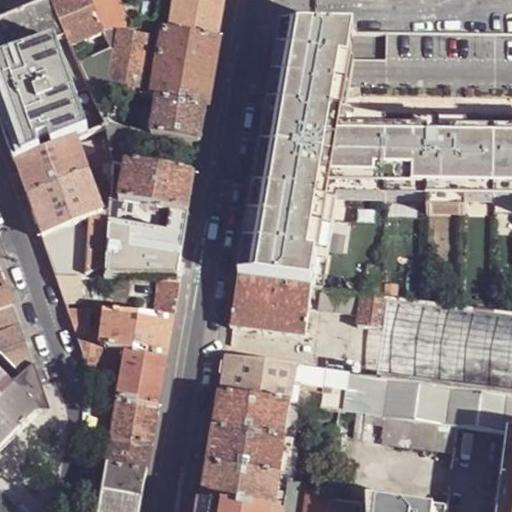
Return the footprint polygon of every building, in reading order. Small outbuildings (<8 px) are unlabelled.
[(54,0),(50,2),(67,40),(71,50),(104,36),(88,0),(54,0)] [(119,0),(88,0),(104,36),(105,39),(121,36),(128,33),(119,0)] [(222,24),(226,5),(197,0),(174,0),(169,33),(219,42),(222,24)] [(0,64),(67,40),(50,2),(0,23),(0,64)] [(213,80),(219,42),(169,33),(165,32),(153,101),(159,103),(208,111),(211,96),(213,80)] [(289,34),(279,33),(238,280),(247,282),(279,92),(289,34)] [(247,282),(312,290),(316,265),(511,268),(511,36),(385,35),(384,62),(347,61),(352,34),(289,34),(279,92),(247,282)] [(89,62),(79,66),(90,91),(108,94),(141,99),(150,40),(121,36),(105,39),(110,53),(89,62)] [(67,40),(0,64),(0,121),(18,169),(78,143),(107,131),(107,130),(98,110),(90,91),(79,66),(75,58),(71,50),(67,40)] [(86,54),(75,58),(79,66),(89,62),(86,54)] [(108,94),(90,91),(98,110),(109,106),(108,94)] [(159,103),(152,137),(157,138),(202,145),(205,130),(208,111),(159,103)] [(145,136),(107,130),(107,131),(115,166),(127,168),(139,170),(145,136)] [(201,153),(202,145),(157,138),(153,159),(199,166),(200,159),(201,153)] [(78,143),(18,169),(29,201),(90,176),(78,143)] [(190,178),(139,170),(127,168),(120,206),(171,214),(190,217),(193,198),(196,180),(190,178)] [(90,176),(29,201),(43,241),(90,222),(104,216),(90,176)] [(168,234),(171,214),(120,206),(111,204),(110,214),(111,225),(168,234)] [(110,214),(104,216),(90,222),(89,266),(88,279),(109,271),(110,231),(111,225),(110,214)] [(183,260),(190,217),(171,214),(168,234),(111,225),(110,231),(134,235),(132,251),(183,260)] [(90,222),(43,241),(57,281),(89,266),(90,222)] [(180,281),(183,260),(132,251),(134,235),(110,231),(109,271),(108,280),(161,282),(180,282),(180,281)] [(0,295),(9,292),(3,276),(0,277),(0,295)] [(238,280),(230,329),(305,337),(311,295),(312,290),(247,282),(238,280)] [(82,281),(57,281),(67,308),(84,305),(82,281)] [(183,281),(180,281),(180,282),(161,282),(157,314),(156,320),(176,322),(183,281)] [(321,312),(359,317),(363,296),(324,291),(324,298),(321,312)] [(0,314),(15,309),(9,292),(0,295),(0,314)] [(389,300),(363,296),(359,317),(357,330),(383,333),(389,300)] [(380,349),(376,379),(511,397),(511,396),(511,315),(389,300),(383,333),(380,349)] [(36,368),(15,309),(0,314),(0,359),(21,380),(36,368)] [(94,315),(70,314),(75,329),(90,331),(91,332),(94,315)] [(169,359),(176,322),(156,320),(145,319),(107,315),(104,334),(102,350),(124,355),(128,355),(168,364),(169,359)] [(75,329),(81,346),(88,347),(90,331),(75,329)] [(90,331),(88,347),(102,350),(104,334),(91,332),(90,331)] [(121,371),(124,355),(102,350),(88,347),(81,346),(91,373),(121,375),(121,371)] [(160,412),(168,364),(128,355),(125,372),(124,376),(123,386),(120,405),(160,412)] [(225,360),(218,397),(289,407),(295,369),(225,360)] [(53,416),(36,368),(21,380),(13,389),(37,415),(53,416)] [(295,369),(289,407),(298,408),(299,398),(303,395),(323,398),(321,410),(339,413),(356,415),(444,427),(456,428),(456,430),(507,436),(507,435),(511,397),(376,379),(349,375),(316,372),(295,369)] [(0,400),(13,389),(0,376),(0,400)] [(37,415),(13,389),(0,400),(0,452),(11,441),(37,415)] [(218,397),(212,433),(284,443),(289,407),(218,397)] [(153,449),(160,412),(120,405),(113,442),(153,449)] [(289,407),(284,443),(295,445),(300,408),(298,408),(289,407)] [(444,427),(356,415),(353,441),(382,445),(382,446),(440,452),(444,427)] [(444,427),(440,452),(453,455),(456,430),(456,428),(444,427)] [(212,433),(206,470),(278,480),(291,482),(291,478),(279,477),(284,443),(212,433)] [(511,511),(511,435),(507,435),(507,436),(497,511),(511,511)] [(150,463),(153,449),(113,442),(108,468),(148,475),(150,463)] [(295,445),(284,443),(279,477),(291,478),(297,445),(295,445)] [(141,511),(143,502),(148,475),(108,468),(100,511),(141,511)] [(206,470),(200,507),(234,511),(272,511),(278,480),(206,470)] [(278,480),(272,511),(303,511),(306,495),(308,485),(291,482),(278,480)] [(325,511),(328,497),(306,495),(303,511),(325,511)] [(425,511),(328,497),(325,511),(425,511)]
